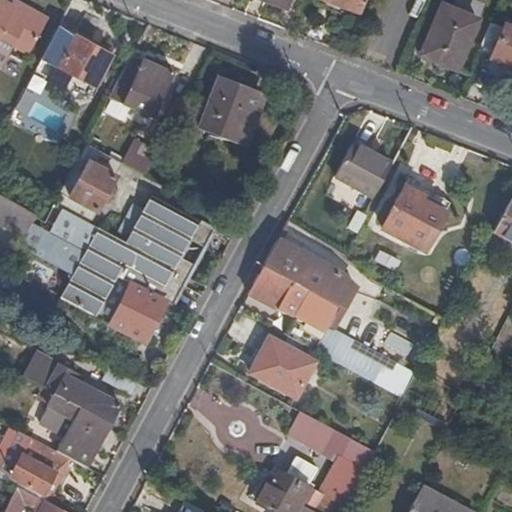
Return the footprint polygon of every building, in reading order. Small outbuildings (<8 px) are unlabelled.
[(12,0),(0,0),(0,1),(15,10),(20,4),(12,0)] [(258,0),(287,11),(290,0),(258,0)] [(355,15),(361,0),(321,0),(321,1),(355,15)] [(15,10),(0,1),(0,50),(9,55),(16,45),(24,50),(42,16),(20,4),(15,10)] [(457,69),(477,20),(443,5),(423,55),(457,69)] [(42,16),(24,50),(30,54),(49,19),(42,16)] [(491,19),(479,49),(493,54),(493,57),(511,65),(511,67),(511,25),(506,23),(506,24),(491,19)] [(74,36),(58,26),(32,75),(84,102),(93,86),(57,66),(74,36)] [(109,55),(74,36),(57,66),(93,86),(109,55)] [(173,75),(133,53),(110,97),(146,117),(160,92),(163,93),(173,75)] [(243,145),(263,96),(219,78),(199,127),(243,145)] [(148,176),(161,150),(139,138),(125,163),(148,176)] [(373,195),(391,162),(350,139),(332,172),(373,195)] [(61,204),(106,230),(120,205),(106,197),(125,163),(90,144),(85,142),(54,200),(61,204)] [(420,247),(441,209),(418,197),(420,194),(403,184),(380,225),(420,247)] [(0,192),(0,219),(24,232),(32,218),(35,212),(0,192)] [(213,227),(149,192),(123,240),(122,239),(112,258),(131,268),(136,259),(182,283),(213,227)] [(511,199),(511,198),(492,232),(511,243),(511,199)] [(172,303),(182,283),(136,259),(131,268),(112,258),(122,239),(106,230),(61,204),(48,227),(32,218),(24,232),(15,250),(43,265),(34,283),(112,324),(132,284),(165,300),(172,303)] [(354,230),(364,212),(357,209),(347,226),(354,230)] [(347,243),(354,230),(347,226),(345,225),(338,238),(347,243)] [(278,237),(264,263),(338,304),(349,280),(336,269),(278,237)] [(0,277),(5,267),(13,252),(0,245),(0,277)] [(264,263),(249,290),(292,314),(298,304),(329,320),(338,304),(264,263)] [(132,284),(112,324),(144,340),(165,300),(132,284)] [(292,314),(283,331),(315,349),(327,324),(329,320),(298,304),(292,314)] [(315,349),(401,398),(415,372),(327,324),(315,349)] [(297,396),(316,360),(270,335),(250,370),(297,396)] [(52,390),(109,421),(119,401),(83,382),(86,375),(57,359),(55,361),(33,350),(21,374),(41,384),(52,390)] [(132,396),(141,381),(112,366),(105,381),(132,396)] [(46,403),(52,390),(41,384),(34,397),(46,403)] [(86,464),(109,421),(52,390),(46,403),(73,417),(57,448),(71,456),(86,464)] [(375,450),(299,408),(287,433),(331,457),(333,452),(365,469),(375,450)] [(57,448),(20,429),(0,466),(0,475),(17,484),(39,496),(55,504),(59,496),(52,492),(71,456),(57,448)] [(313,486),(274,466),(256,500),(278,511),(342,511),(319,499),(314,508),(304,502),(313,486)] [(69,511),(55,504),(39,496),(17,484),(2,511),(16,511),(23,499),(34,505),(30,511),(69,511)] [(464,511),(422,488),(409,511),(464,511)] [(511,511),(511,494),(501,490),(490,511),(511,511)] [(209,511),(191,502),(186,511),(209,511)]
